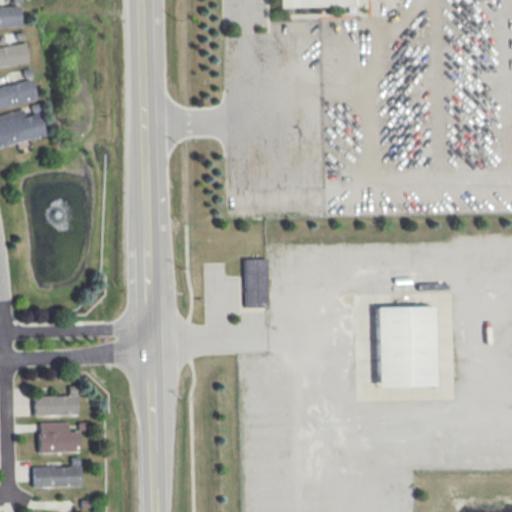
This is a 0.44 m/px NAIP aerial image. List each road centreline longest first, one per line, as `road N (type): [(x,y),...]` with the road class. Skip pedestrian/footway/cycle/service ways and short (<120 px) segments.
road 1 (tertiary): [(143,0),(153,356)]
road 2 (tertiary): [(153,356),(156,511)]
road 3 (residential): [(0,359),(153,356)]
road 4 (residential): [(153,328),(0,331)]
road 5 (residential): [(4,359),(9,503)]
